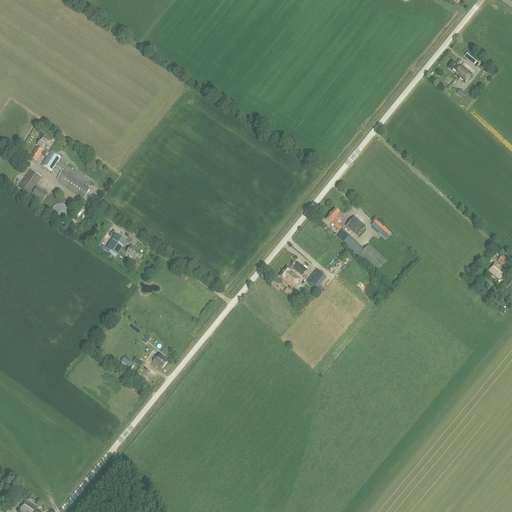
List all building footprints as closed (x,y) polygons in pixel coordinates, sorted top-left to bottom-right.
[(471,54),(466,59),(473,65),(478,60),(471,54)] [(448,68),(456,74),(454,76),(464,84),(472,74),(461,66),(460,67),(453,62),(448,68)] [(456,94),(462,99),(466,94),(460,89),(456,94)] [(43,149),(45,146),(48,148),(52,140),(44,135),(42,134),(41,134),(39,138),(39,139),(40,140),(37,145),(43,149)] [(38,147),(30,158),(36,162),(44,151),(38,147)] [(61,173),(57,180),(84,198),(93,185),(59,162),(61,159),(51,152),(41,166),(52,173),(55,169),(61,173)] [(30,169),(18,188),(30,196),(42,177),(30,169)] [(69,212),(68,209),(67,207),(65,205),(63,204),(60,203),(58,204),(55,205),(54,206),(52,209),(51,211),(51,214),(52,216),(54,218),(56,220),(58,221),(61,221),(64,220),(66,219),(68,217),(69,214),(69,212)] [(339,213),(334,209),(326,219),(331,224),(331,223),(339,230),(342,227),(338,224),(343,217),(339,214),(339,213)] [(365,227),(354,217),(346,227),(358,236),(365,227)] [(386,239),(391,234),(376,220),(371,225),(386,239)] [(337,237),(351,250),(356,245),(342,231),(337,237)] [(117,255),(126,242),(117,237),(109,250),(117,255)] [(137,257),(140,259),(143,255),(131,247),(126,254),(135,260),(137,257)] [(362,253),(364,250),(362,248),(355,254),(358,257),(376,273),(380,268),(362,253)] [(511,263),(511,262),(503,255),(497,262),(501,265),(499,267),(495,263),(489,271),(500,280),(506,272),(502,269),(504,267),(507,269),(511,263)] [(307,270),(298,263),(293,269),(302,276),(307,270)] [(293,287),(300,279),(291,271),(287,268),(280,277),(283,280),(284,280),(293,287)] [(307,283),(313,287),(323,275),(317,270),(307,283)] [(132,352),(144,360),(151,352),(139,343),(132,352)] [(168,362),(165,359),(166,359),(160,354),(153,362),(158,367),(159,366),(162,369),(168,362)] [(134,366),(124,358),(121,361),(131,369),(134,366)] [(133,362),(140,368),(143,364),(136,358),(133,362)] [(26,500),(19,510),(21,511),(40,511),(36,509),(37,508),(26,500)]
